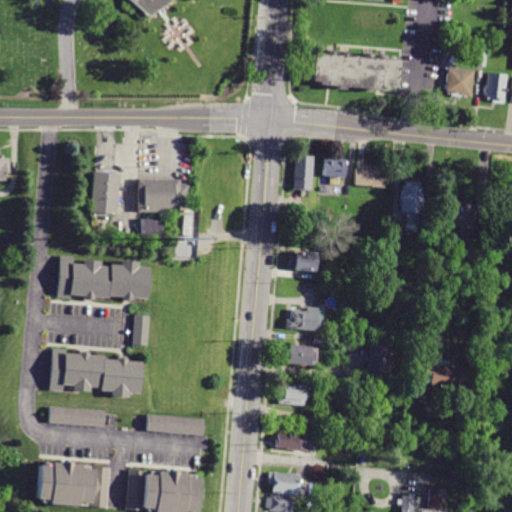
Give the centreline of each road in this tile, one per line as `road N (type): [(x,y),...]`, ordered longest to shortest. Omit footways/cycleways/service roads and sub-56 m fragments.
road 1 (tertiary): [(237,511),(270,0)]
road 2 (tertiary): [(264,121),(0,118)]
road 3 (residential): [(511,143),(264,121)]
road 4 (residential): [(242,461),(363,470)]
